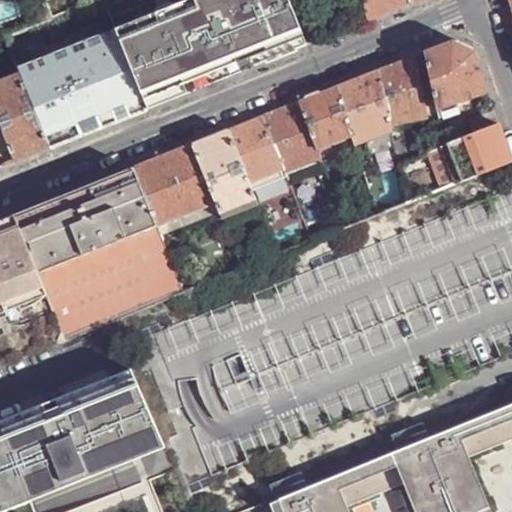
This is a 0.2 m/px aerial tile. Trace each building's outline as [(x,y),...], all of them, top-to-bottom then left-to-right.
[(45,0),(26,0),(37,26),(53,19),(45,0)] [(45,0),(53,19),(100,0),(103,0),(112,23),(115,31),(145,110),(186,94),(224,79),(193,0),(45,0)] [(193,0),(224,79),(241,72),(290,52),(306,46),(288,0),(193,0)] [(407,0),(363,0),(368,22),(392,12),(409,5),(407,0)] [(112,23),(82,35),(85,43),(115,31),(112,23)] [(100,128),(145,110),(115,31),(85,43),(82,35),(45,50),(48,58),(18,70),(19,75),(38,122),(49,148),(67,141),(64,133),(76,128),(79,136),(100,128)] [(437,49),(426,53),(435,94),(439,109),(468,100),(487,93),(475,54),(453,43),(437,49)] [(15,62),(18,70),(48,58),(45,50),(15,62)] [(426,53),(417,57),(425,96),(435,94),(426,53)] [(379,72),(390,125),(429,117),(425,96),(417,57),(391,67),(379,72)] [(356,82),(337,89),(353,137),(357,146),(392,132),(390,125),(379,72),(356,82)] [(0,120),(8,117),(12,125),(2,129),(15,161),(30,155),(49,148),(38,122),(19,75),(0,82),(0,120)] [(300,104),(319,150),(353,137),(337,89),(317,97),(300,104)] [(439,109),(441,118),(472,109),(468,100),(439,109)] [(265,118),(286,174),(322,160),(319,150),(300,104),(285,110),(265,118)] [(494,111),(471,120),(477,135),(499,126),(494,111)] [(8,117),(0,120),(0,122),(2,129),(12,125),(8,117)] [(229,132),(253,192),(287,179),(286,174),(265,118),(245,126),(229,132)] [(499,126),(477,135),(449,146),(463,182),(494,171),(511,164),(503,140),(499,126)] [(64,133),(67,141),(79,136),(76,128),(64,133)] [(207,141),(194,146),(217,204),(220,212),(224,221),(258,207),(253,192),(229,132),(207,141)] [(161,159),(135,169),(136,170),(159,227),(217,204),(194,146),(161,159)] [(404,188),(408,204),(460,184),(463,182),(449,146),(413,160),(399,165),(404,188)] [(410,152),(397,157),(399,165),(413,160),(410,152)] [(511,187),(153,332),(211,476),(511,352),(511,163),(511,164),(511,165),(511,187)] [(51,204),(13,219),(37,275),(159,227),(136,170),(51,204)] [(377,207),(380,216),(386,213),(408,204),(404,188),(374,200),(377,207)] [(217,204),(159,227),(163,236),(220,212),(217,204)] [(377,207),(371,209),(374,218),(380,216),(377,207)] [(0,365),(64,340),(37,275),(13,219),(13,218),(0,222),(0,365)] [(343,219),(323,227),(327,236),(340,232),(347,228),(343,219)] [(159,227),(37,275),(64,340),(108,322),(185,292),(163,236),(159,227)] [(0,507),(143,451),(161,444),(127,366),(111,372),(0,416),(0,507)] [(511,511),(511,404),(268,505),(270,511),(511,511)]
